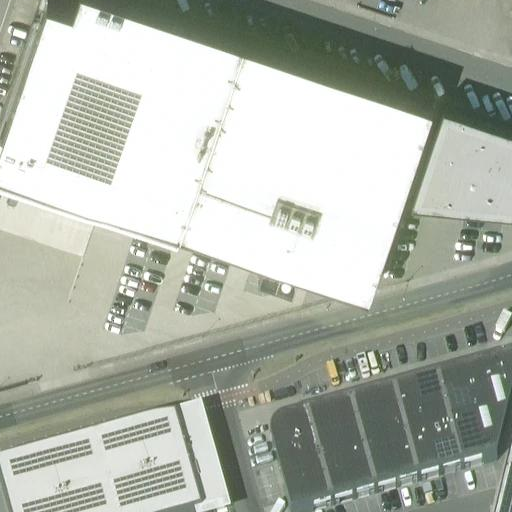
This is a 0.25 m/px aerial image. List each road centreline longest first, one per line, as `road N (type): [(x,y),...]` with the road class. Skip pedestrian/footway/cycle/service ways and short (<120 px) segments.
road 1 (tertiary): [(208,360),(511,278)]
road 2 (unclassified): [(511,86),(254,0)]
road 3 (tertiary): [(0,417),(208,360)]
road 4 (unclassified): [(208,360),(248,511)]
